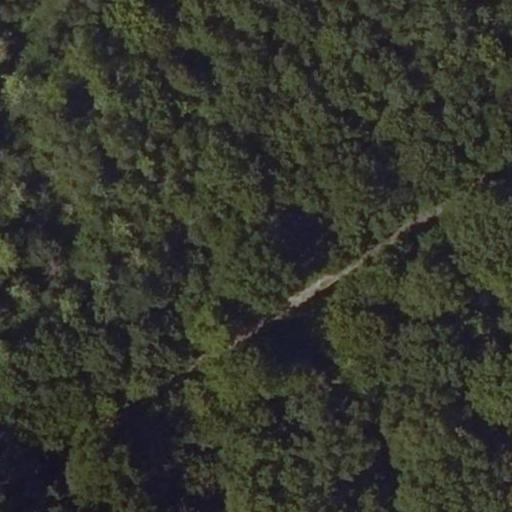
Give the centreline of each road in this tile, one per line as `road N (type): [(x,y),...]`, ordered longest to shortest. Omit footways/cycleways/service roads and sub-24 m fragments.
road 1 (track): [(511,173),(0,510)]
road 2 (track): [(128,0),(458,511)]
